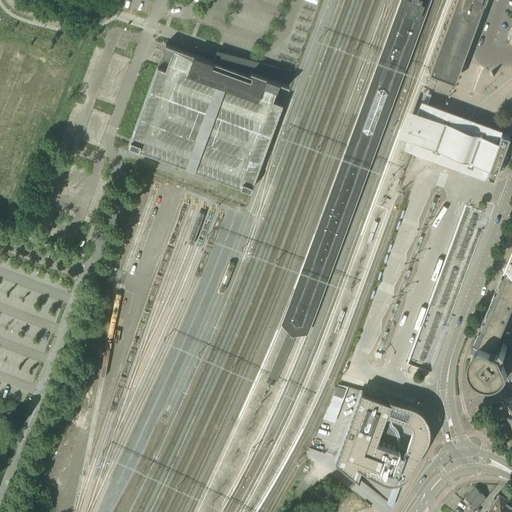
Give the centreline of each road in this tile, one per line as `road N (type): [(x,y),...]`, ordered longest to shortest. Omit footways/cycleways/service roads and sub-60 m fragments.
road 1 (residential): [(93,268),(122,190),(110,133),(151,24)]
road 2 (tertiary): [(511,193),(452,345),(446,394)]
